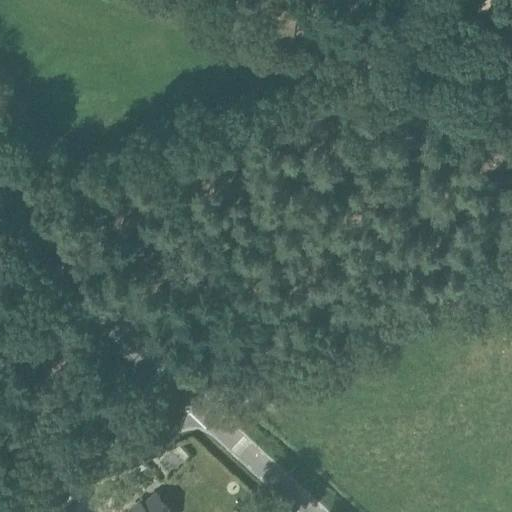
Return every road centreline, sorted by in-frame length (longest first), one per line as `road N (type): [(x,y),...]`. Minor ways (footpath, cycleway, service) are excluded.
road 1 (unclassified): [(206,411),(511,263)]
road 2 (tertiary): [(206,411),(77,282),(0,190)]
road 3 (unclassified): [(0,505),(206,411)]
road 4 (tertiary): [(305,511),(206,411)]
